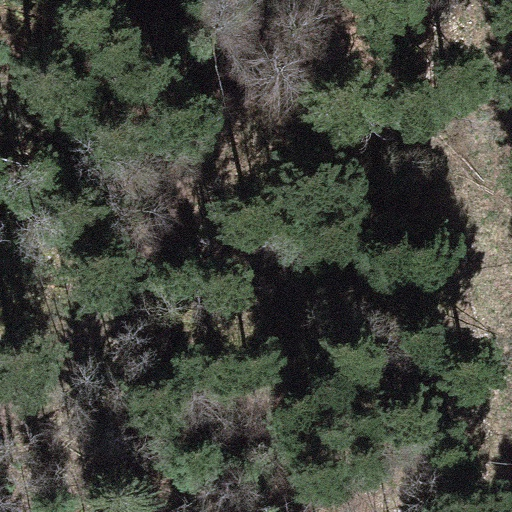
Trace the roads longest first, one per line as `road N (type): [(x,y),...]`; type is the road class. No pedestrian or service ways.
road 1 (track): [(511,503),(491,240),(484,0)]
road 2 (track): [(272,0),(143,256),(0,410)]
